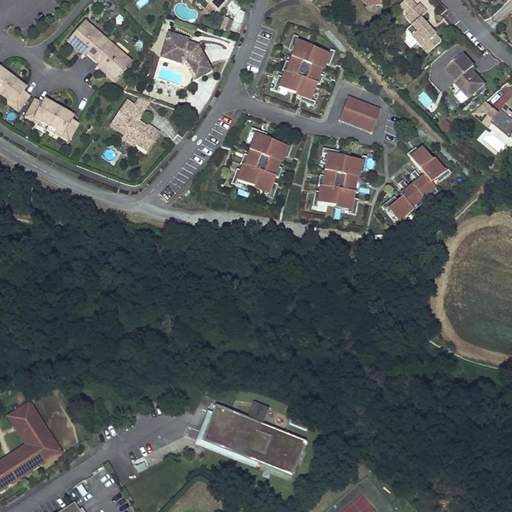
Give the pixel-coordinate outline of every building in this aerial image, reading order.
[(208,0),(220,10),(229,0),(208,0)] [(417,6),(411,0),(406,0),(401,5),(409,13),(417,6)] [(428,53),(442,40),(421,17),(427,11),(420,3),(406,16),(413,24),(407,30),(428,53)] [(94,59),(110,41),(104,36),(102,38),(91,29),(93,27),(86,21),(81,28),(80,27),(74,34),(75,35),(69,42),(76,47),(78,45),(88,54),(94,59)] [(104,36),(93,27),(91,29),(102,38),(104,36)] [(214,70),(200,43),(190,41),(191,38),(169,31),(162,57),(183,64),(184,61),(186,61),(196,80),(214,70)] [(299,36),(294,34),(290,48),(289,50),(294,51),(291,57),(293,58),(290,66),(288,72),(286,71),(284,77),(279,75),(278,78),(274,90),(279,92),(280,87),(302,95),(300,100),(301,100),(316,106),(317,101),(313,99),(319,83),(322,84),(323,79),(325,74),(321,73),(322,68),(324,69),(326,63),(331,65),(331,64),(336,50),(332,48),(330,53),(297,41),(299,36)] [(116,45),(110,41),(94,59),(100,64),(110,73),(109,75),(116,81),(121,74),(122,74),(128,67),(127,67),(133,60),(126,54),(124,56),(114,48),(116,45)] [(88,54),(78,45),(76,47),(86,56),(88,54)] [(126,54),(116,45),(114,48),(124,56),(126,54)] [(477,87),(482,88),(487,83),(473,68),(476,65),(466,54),(464,54),(449,69),(459,80),(458,82),(466,91),(461,96),(466,102),(477,92),(477,87)] [(109,75),(110,73),(100,64),(98,66),(109,75)] [(6,71),(4,75),(0,72),(0,92),(2,94),(15,77),(6,71)] [(25,91),(20,87),(23,83),(15,77),(2,94),(10,100),(15,104),(14,106),(21,111),(32,95),(25,91)] [(502,110),(509,101),(499,93),(492,101),(502,110)] [(350,97),(342,118),(373,130),(381,108),(350,97)] [(52,103),(50,107),(44,104),(37,100),(28,117),(35,121),(37,118),(42,121),(51,126),(61,108),(52,103)] [(128,132),(137,137),(139,141),(138,143),(150,151),(162,133),(150,125),(149,126),(140,121),(137,119),(140,115),(142,117),(147,110),(137,103),(136,105),(128,100),(114,122),(128,132)] [(486,122),(498,110),(488,100),(476,112),(486,122)] [(73,120),(67,117),(70,113),(61,108),(51,126),(59,131),(64,134),(63,136),(71,141),(80,124),(73,120)] [(511,111),(505,118),(498,110),(486,122),(493,130),(498,125),(511,138),(511,111)] [(439,128),(444,134),(452,126),(447,120),(439,128)] [(265,132),(253,128),(252,132),(256,134),(250,150),(252,151),(251,155),(246,154),(245,157),(242,163),(245,164),(243,170),(239,168),(238,171),(233,184),(238,185),(239,181),(272,192),(270,197),(275,199),(279,187),(280,184),(276,182),(278,176),(281,177),(283,171),(284,168),(280,166),(281,162),(283,162),(285,156),(290,158),(291,156),(295,143),(291,141),(289,146),(267,138),(269,133),(265,132)] [(138,143),(139,141),(137,137),(128,132),(124,138),(136,146),(138,143)] [(409,152),(412,156),(426,174),(423,177),(422,175),(417,169),(413,172),(417,178),(419,180),(411,186),(405,179),(401,182),(405,187),(407,189),(402,193),(403,195),(399,198),(396,195),(393,197),(384,205),(387,209),(391,206),(402,220),(415,209),(413,205),(416,202),(419,206),(427,200),(424,196),(428,193),(431,196),(439,190),(436,186),(433,181),(437,177),(440,181),(453,171),(450,167),(446,170),(435,157),(434,158),(424,146),(420,149),(417,146),(415,148),(409,152)] [(339,150),(325,147),(324,152),(329,153),(326,170),(327,171),(327,175),(322,174),(321,176),(320,184),(323,185),(322,191),(317,190),(317,192),(314,206),(319,207),(320,202),(354,208),(353,213),(358,214),(360,201),(361,198),(356,197),(357,191),(360,192),(362,184),(362,182),(357,181),(358,176),(360,176),(361,170),(366,171),(366,169),(369,155),(364,154),(363,159),(340,155),(341,150),(339,150)] [(30,400),(9,414),(29,444),(0,463),(0,492),(63,451),(30,400)] [(308,438),(218,403),(215,411),(204,439),(236,451),(237,448),(253,454),(252,457),(260,460),(294,473),(308,438)] [(236,451),(204,439),(215,411),(211,409),(198,441),(258,464),(260,460),(252,457),(253,454),(237,448),(236,451)] [(84,511),(77,501),(60,511),(84,511)]
